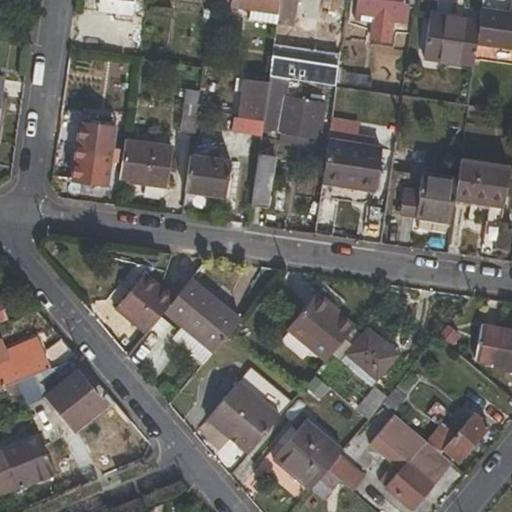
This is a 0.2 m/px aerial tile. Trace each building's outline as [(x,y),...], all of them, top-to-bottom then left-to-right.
[(99,0),(98,12),(134,16),(136,4),(106,0),(99,0)] [(276,23),(278,0),(232,0),(232,7),(249,9),(249,20),(276,23)] [(288,25),(290,0),(278,0),(276,23),(288,25)] [(413,4),(413,0),(356,0),(355,16),(373,19),(371,40),(389,43),(393,19),(407,20),(410,4),(413,4)] [(511,49),(511,1),(505,0),(482,0),(479,23),(476,44),(511,49)] [(428,16),(422,58),(473,66),(476,44),(479,23),(428,16)] [(339,55),(273,44),(269,78),(287,81),(335,87),(339,55)] [(324,104),(284,98),(287,81),(269,78),(267,86),(262,123),(262,131),(279,133),(277,144),(307,148),(308,139),(319,140),(324,104)] [(240,119),(262,123),(267,86),(244,83),(240,119)] [(195,134),(199,106),(200,93),(187,91),(180,132),(195,134)] [(354,146),(356,127),(330,122),(321,183),(377,191),(382,149),(354,146)] [(73,180),(108,185),(116,128),(81,123),(73,180)] [(167,189),(173,146),(125,139),(120,182),(167,189)] [(275,156),(258,153),(251,206),(268,208),(275,156)] [(232,162),(191,156),(186,192),(226,197),(232,162)] [(503,206),(509,168),(460,160),(457,181),(454,200),(503,206)] [(445,234),(446,227),(450,228),(454,200),(457,181),(421,176),(418,191),(403,190),(400,215),(419,218),(418,231),(445,234)] [(508,249),(511,226),(486,222),(482,245),(508,249)] [(135,327),(138,322),(150,331),(164,313),(177,298),(144,273),(115,309),(135,327)] [(234,330),(242,319),(193,278),(177,298),(164,313),(213,355),(234,330)] [(288,329),(327,361),(355,326),(315,294),(288,329)] [(14,309),(17,319),(37,311),(31,303),(14,309)] [(135,327),(146,336),(150,331),(138,322),(135,327)] [(511,329),(480,325),(475,360),(492,363),(491,369),(511,371),(511,329)] [(451,350),(461,337),(448,326),(437,339),(451,350)] [(377,378),(397,355),(368,331),(349,354),(377,378)] [(0,388),(17,382),(50,368),(43,352),(38,338),(4,352),(6,358),(0,360),(0,388)] [(76,358),(60,339),(43,352),(50,368),(69,361),(76,358)] [(86,412),(100,400),(69,361),(50,368),(17,382),(27,406),(48,398),(74,430),(91,416),(86,412)] [(405,396),(417,381),(408,374),(388,398),(382,406),(394,415),(408,398),(405,396)] [(239,381),(209,419),(251,454),(282,416),(239,381)] [(374,387),(356,409),(369,421),(382,406),(388,398),(374,387)] [(443,425),(427,443),(440,453),(443,450),(459,464),(489,427),(473,413),(463,425),(458,420),(450,431),(443,425)] [(306,420),(273,460),(311,492),(312,490),(328,471),(341,455),(344,451),(306,420)] [(40,436),(0,451),(0,488),(16,482),(19,487),(55,472),(40,436)] [(353,492),(365,475),(341,455),(328,471),(340,482),(353,492)] [(413,510),(435,483),(406,460),(384,486),(413,510)] [(326,500),(340,482),(328,471),(312,490),(326,500)] [(0,488),(0,494),(19,487),(16,482),(0,488)]
